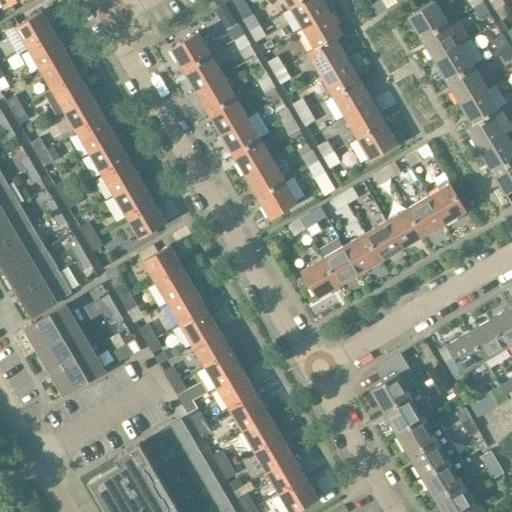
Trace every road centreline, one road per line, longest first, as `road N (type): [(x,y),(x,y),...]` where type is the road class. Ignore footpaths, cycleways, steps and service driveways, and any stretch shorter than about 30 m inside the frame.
road 1 (residential): [(108,15),(312,371)]
road 2 (residential): [(312,371),(511,254)]
road 3 (residential): [(312,371),(393,511)]
road 4 (residential): [(64,511),(0,400)]
